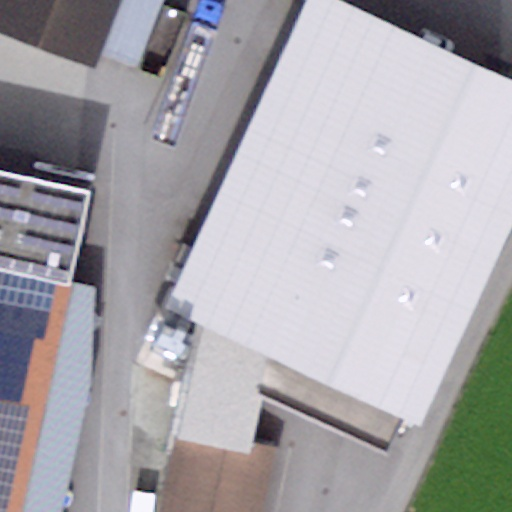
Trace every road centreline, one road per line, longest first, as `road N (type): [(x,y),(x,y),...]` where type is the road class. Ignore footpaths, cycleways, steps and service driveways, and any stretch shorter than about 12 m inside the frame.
road 1 (unknown): [(0,95),(70,103),(104,123),(117,148),(128,279),(126,511)]
road 2 (unknown): [(335,511),(458,217),(497,163),(511,105)]
